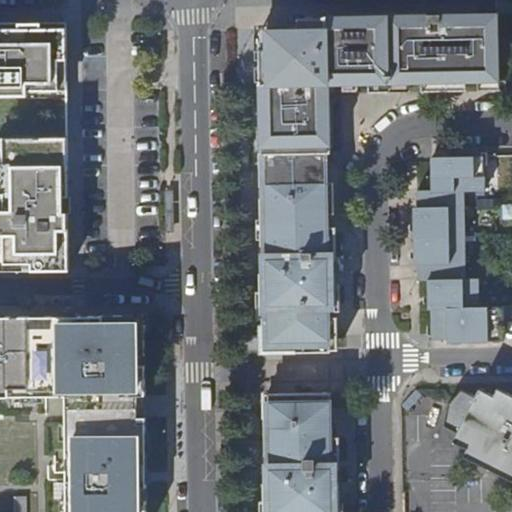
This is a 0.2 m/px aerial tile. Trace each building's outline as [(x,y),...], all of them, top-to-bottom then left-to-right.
[(264,29),(265,154),(331,153),(329,82),(499,80),(497,13),(485,14),(404,15),(369,15),(302,16),(302,28),(264,29)] [(0,271),(72,271),(72,242),(70,131),(70,93),(70,86),(70,32),(70,24),(70,22),(0,22),(0,271)] [(332,228),(331,153),(265,154),(269,350),(334,349),(333,304),(341,304),(340,273),(341,273),(341,259),(340,259),(340,236),(340,228),(332,228)] [(483,191),(483,156),(430,156),(431,189),(415,190),(416,280),(429,279),(429,338),(501,338),(501,318),(501,314),(501,306),(476,306),(475,278),(463,278),(463,269),(463,234),(462,199),(462,191),(483,191)] [(173,212),(165,212),(165,232),(173,232),(173,212)] [(501,314),(501,318),(511,317),(511,305),(501,306),(501,314)] [(11,316),(0,316),(0,395),(67,395),(67,421),(67,439),(68,505),(67,511),(147,511),(148,483),(148,477),(148,472),(148,418),(148,395),(148,382),(147,364),(147,357),(147,315),(81,316),(11,316)] [(511,394),(494,385),(490,393),(476,386),(472,393),(458,386),(450,396),(444,402),(443,405),(440,423),(454,430),(450,438),(464,445),(460,452),(511,478),(511,483),(511,484),(511,394)] [(331,397),(265,398),(266,435),(267,511),(340,511),(340,487),(340,473),(339,473),(339,442),(331,442),(331,397)] [(228,416),(219,417),(220,436),(228,436),(228,416)] [(228,439),(220,440),(220,459),(228,459),(228,439)]
